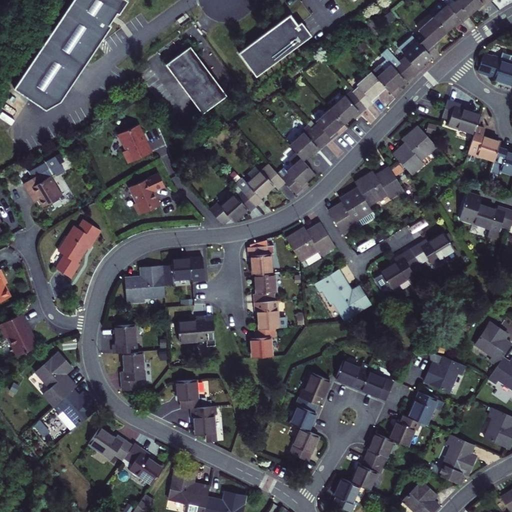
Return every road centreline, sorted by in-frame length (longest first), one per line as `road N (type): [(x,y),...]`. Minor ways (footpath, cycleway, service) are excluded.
road 1 (residential): [(300,506),(120,409),(94,372),(91,324)]
road 2 (residential): [(231,234),(286,216),(318,194),(444,63)]
road 3 (residential): [(91,324),(102,282),(130,250),(231,234)]
road 4 (unknown): [(318,194),(361,274),(403,247)]
road 5 (residential): [(91,324),(53,315),(24,236)]
